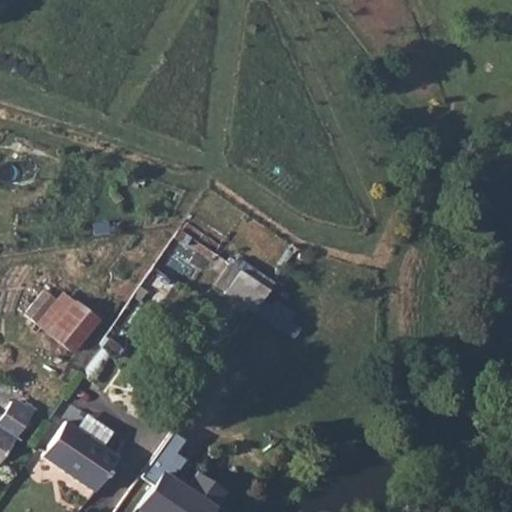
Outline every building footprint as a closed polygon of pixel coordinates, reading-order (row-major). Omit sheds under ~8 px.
[(212,286),(290,336),(305,313),(226,263),(212,286)] [(46,282),(20,314),(70,354),(96,322),(46,282)] [(34,454),(87,489),(111,453),(59,418),(34,454)] [(156,468),(131,504),(143,511),(198,511),(205,502),(180,485),(156,468)] [(180,485),(205,502),(216,486),(192,469),(180,485)]
